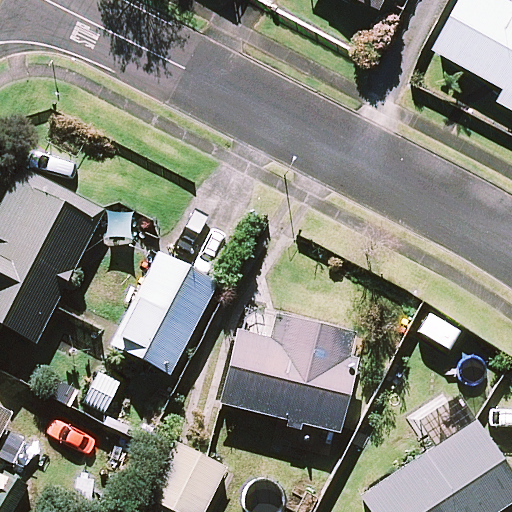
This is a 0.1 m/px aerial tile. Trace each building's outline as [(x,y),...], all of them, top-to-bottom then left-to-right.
[(354,0),(382,14),(388,0),(354,0)] [(511,1),(509,0),(463,0),(436,49),(510,91),(503,102),(511,107),(511,1)] [(101,217),(20,176),(0,215),(0,327),(37,346),(101,217)] [(218,287),(161,257),(114,347),(171,377),(218,287)] [(339,439),(356,379),(345,375),(355,340),(279,318),(271,343),(240,334),(220,405),(286,424),(284,432),(300,437),(302,428),(339,439)] [(126,387),(99,373),(81,407),(108,421),(126,387)] [(0,439),(11,418),(0,412),(0,439)] [(501,511),(511,505),(511,478),(475,424),(362,500),(370,511),(501,511)] [(206,511),(224,467),(175,448),(150,511),(206,511)]
